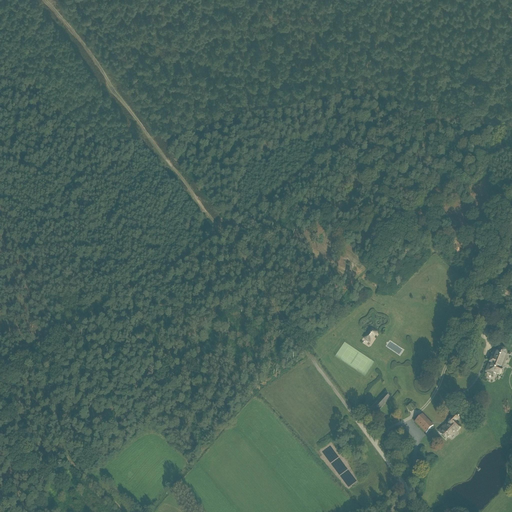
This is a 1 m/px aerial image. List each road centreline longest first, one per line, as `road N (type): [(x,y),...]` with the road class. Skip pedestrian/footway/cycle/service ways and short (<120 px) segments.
road 1 (track): [(110,88),(310,356)]
road 2 (track): [(110,88),(0,149)]
